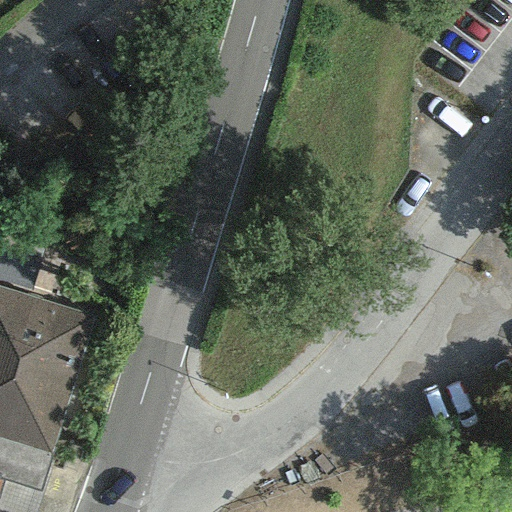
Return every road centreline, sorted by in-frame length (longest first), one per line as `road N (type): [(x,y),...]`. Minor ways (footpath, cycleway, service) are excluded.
road 1 (residential): [(511,163),(373,339),(260,453),(193,478),(117,479)]
road 2 (tertiary): [(117,479),(256,0)]
